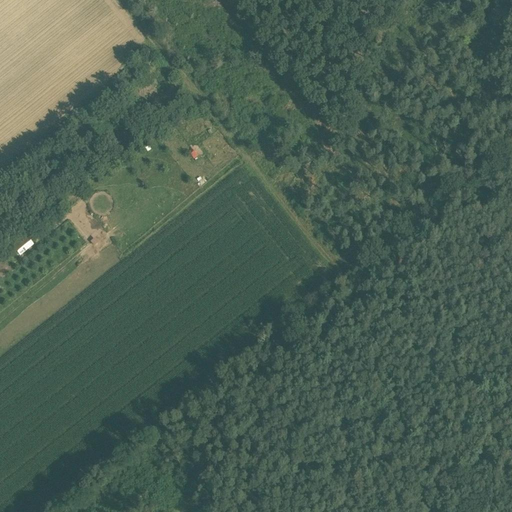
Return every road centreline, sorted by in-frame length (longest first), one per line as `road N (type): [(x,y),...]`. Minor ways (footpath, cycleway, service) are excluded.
road 1 (track): [(511,147),(54,511)]
road 2 (track): [(348,279),(124,0)]
